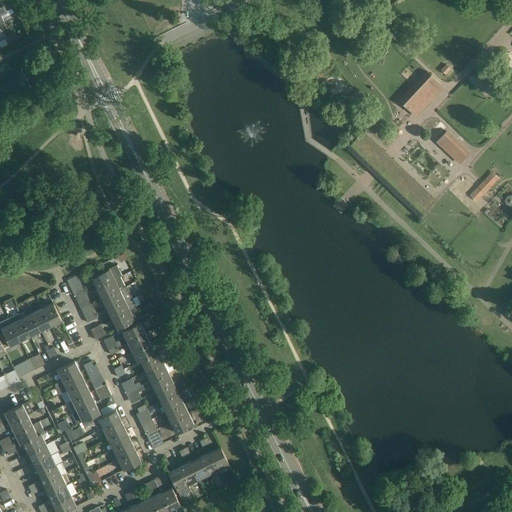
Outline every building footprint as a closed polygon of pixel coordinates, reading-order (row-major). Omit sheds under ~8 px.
[(0,0),(0,23),(4,22),(2,18),(14,13),(7,0),(0,0)] [(25,36),(22,32),(15,35),(14,33),(6,38),(9,44),(25,36)] [(446,64),(440,70),(445,74),(450,68),(446,64)] [(427,71),(399,100),(412,113),(440,84),(427,71)] [(473,77),(476,80),(482,74),(479,71),(473,77)] [(446,131),(439,139),(457,155),(464,148),(446,131)] [(382,154),(361,134),(347,149),(368,169),(372,165),(382,154)] [(375,168),(380,173),(377,177),(418,216),(432,202),(385,157),(382,154),(372,165),(375,168)] [(496,181),(490,175),(484,181),(490,187),(496,181)] [(485,192),(479,187),(473,193),(479,198),(485,192)] [(92,277),(97,287),(114,279),(122,275),(116,265),(90,277),(90,278),(92,277)] [(114,279),(97,287),(102,298),(119,289),(125,286),(120,276),(122,275),(114,279)] [(131,294),(127,285),(125,286),(119,289),(102,298),(107,308),(124,299),(132,296),(131,294)] [(75,298),(77,302),(88,297),(86,293),(78,296),(75,298)] [(137,306),(132,296),(124,299),(107,308),(112,318),(129,309),(129,310),(135,307),(137,306)] [(53,302),(42,308),(51,325),(62,320),(53,302)] [(129,309),(112,318),(117,329),(135,320),(140,317),(135,307),(129,310),(129,309)] [(41,331),(51,325),(42,308),(32,313),(41,331)] [(11,323),(20,341),(30,336),(22,318),(19,313),(9,318),(11,323)] [(30,336),(41,331),(32,313),(22,318),(19,313),(22,318),(30,336)] [(127,341),(145,332),(139,322),(120,331),(121,332),(122,331),(127,341)] [(0,333),(0,340),(4,348),(9,345),(10,347),(11,347),(10,345),(20,341),(11,323),(1,328),(3,332),(0,333)] [(106,334),(101,324),(90,329),(95,339),(106,334)] [(132,351),(150,342),(145,332),(127,341),(132,351)] [(132,351),(137,362),(140,361),(155,353),(158,351),(161,350),(159,346),(156,339),(150,342),(132,351)] [(114,343),(107,346),(108,350),(116,346),(120,344),(118,340),(114,342),(114,343)] [(140,361),(145,370),(163,362),(158,351),(155,353),(140,361)] [(33,356),(29,358),(33,366),(34,369),(38,367),(33,356)] [(30,371),(34,369),(33,366),(29,358),(25,360),(30,371)] [(62,380),(80,371),(74,360),(57,369),(62,380)] [(150,381),(168,372),(163,362),(145,370),(150,381)] [(96,363),(93,365),(85,369),(87,372),(98,367),(96,363)] [(20,380),(14,370),(11,371),(12,374),(12,375),(16,382),(20,380)] [(67,390),(85,382),(80,371),(62,380),(54,384),(59,394),(67,390)] [(155,391),(173,382),(168,372),(150,381),(155,391)] [(90,392),(85,382),(67,390),(72,400),(90,392)] [(140,385),(138,382),(127,388),(129,391),(136,387),(140,385)] [(160,401),(178,392),(173,382),(155,391),(160,401)] [(95,389),(97,393),(107,388),(106,384),(103,385),(95,389)] [(77,411),(95,402),(90,392),(72,400),(77,411)] [(183,403),(178,392),(160,401),(165,412),(183,403)] [(33,411),(28,401),(3,413),(3,414),(4,413),(9,423),(27,414),(33,411)] [(83,421),(99,413),(101,416),(107,413),(105,409),(100,412),(95,402),(77,411),(82,421),(83,421)] [(183,403),(165,412),(170,422),(188,413),(183,403)] [(146,408),(139,412),(136,413),(137,417),(148,412),(146,408)] [(100,423),(103,429),(121,420),(115,409),(110,412),(107,413),(101,416),(99,413),(83,421),(86,427),(100,423)] [(170,422),(176,433),(189,426),(191,429),(198,426),(196,422),(193,424),(188,413),(170,422)] [(9,423),(14,433),(32,424),(27,414),(9,423)] [(108,439),(126,430),(121,420),(103,429),(108,439)] [(14,433),(20,444),(41,433),(40,433),(44,431),(39,421),(32,425),(32,424),(14,433)] [(58,424),(61,431),(66,429),(62,422),(58,424)] [(73,429),(71,430),(70,427),(64,430),(70,441),(77,437),(73,429)] [(160,435),(156,429),(149,432),(146,434),(153,448),(163,443),(160,435)] [(131,440),(126,430),(108,439),(113,449),(131,440)] [(28,453),(46,444),(41,433),(20,444),(23,442),(28,453)] [(118,459),(136,450),(131,440),(113,449),(118,459)] [(77,454),(81,452),(87,449),(83,442),(73,447),(77,454)] [(46,444),(28,453),(33,463),(51,454),(46,444)] [(220,447),(210,452),(218,470),(229,465),(220,445),(219,446),(220,447)] [(141,460),(136,450),(118,459),(123,470),(142,460),(141,460)] [(199,457),(208,475),(218,470),(210,452),(199,457)] [(33,463),(38,473),(56,464),(51,454),(33,463)] [(208,475),(199,457),(189,462),(198,480),(208,475)] [(188,485),(198,480),(189,462),(179,467),(188,485)] [(56,464),(38,473),(43,483),(61,474),(56,464)] [(179,467),(168,472),(177,490),(180,496),(191,491),(188,485),(179,467)] [(48,493),(66,485),(61,474),(43,483),(48,493)] [(71,495),(66,485),(48,493),(53,504),(71,495)] [(171,487),(161,492),(169,509),(180,504),(171,485),(170,486),(171,487)] [(85,489),(90,499),(93,497),(89,487),(85,489)] [(163,511),(169,509),(161,492),(150,497),(157,511),(163,511)] [(63,511),(76,506),(71,495),(53,504),(56,511),(63,511)] [(140,502),(145,511),(157,511),(150,497),(140,502)] [(145,511),(140,502),(130,507),(132,511),(145,511)]
